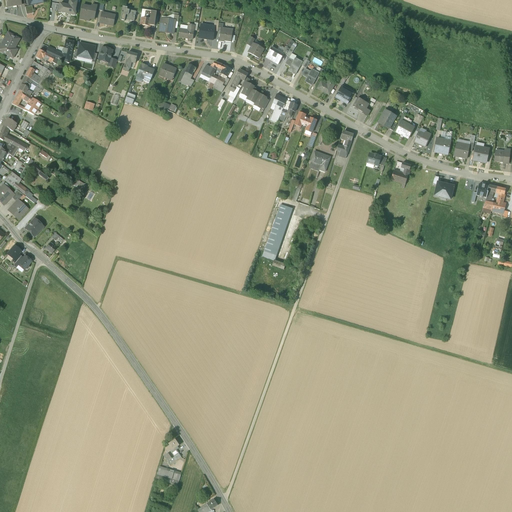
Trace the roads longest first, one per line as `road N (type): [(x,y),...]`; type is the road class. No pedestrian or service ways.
road 1 (residential): [(511,180),(405,155),(222,57),(47,26)]
road 2 (track): [(511,375),(118,257),(95,309)]
road 3 (track): [(359,129),(224,502)]
road 4 (tertiary): [(228,511),(111,329),(39,255)]
road 5 (residential): [(39,255),(0,380)]
